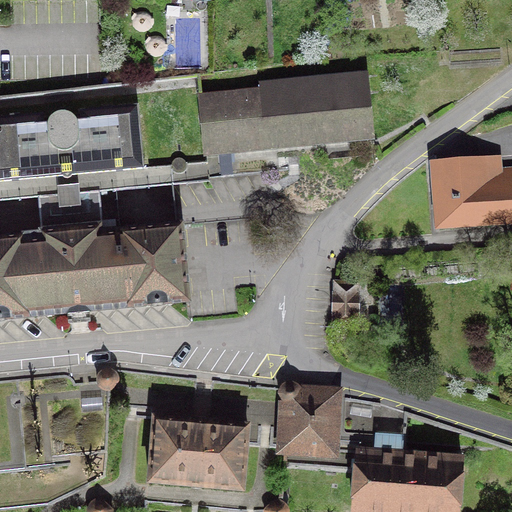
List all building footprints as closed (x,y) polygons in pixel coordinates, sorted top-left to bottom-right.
[(199,97),(204,152),(221,151),(222,164),(230,163),(229,150),(372,136),(367,74),(258,85),(258,92),(199,97)] [(511,167),(501,169),(502,183),(487,184),(486,170),(434,173),(438,226),(511,220),(511,167)] [(0,236),(0,318),(67,312),(68,314),(89,313),(89,310),(189,301),(181,224),(118,229),(118,231),(100,233),(99,225),(80,226),(41,231),(41,233),(0,236)] [(334,294),(334,323),(355,324),(358,295),(356,295),(357,284),(336,283),(336,294),(334,294)] [(106,369),(100,371),(97,375),(97,381),(99,386),(103,389),(110,390),(118,380),(117,374),(112,370),(106,369)] [(286,383),(279,388),(278,392),(286,404),(283,448),(332,451),(335,394),(301,392),(299,385),(292,382),(286,383)] [(154,416),(149,481),(242,489),(248,425),(201,420),(154,416)] [(358,450),(351,511),(459,511),(463,457),(358,450)] [(278,499),(264,509),(264,511),(288,511),(287,505),(291,473),(285,473),(282,493),(279,493),(278,499)] [(112,509),(100,498),(92,501),(89,506),(88,511),(112,511),(113,511),(112,509)]
